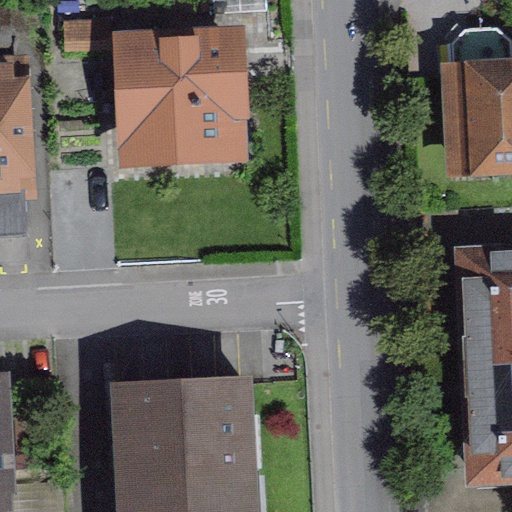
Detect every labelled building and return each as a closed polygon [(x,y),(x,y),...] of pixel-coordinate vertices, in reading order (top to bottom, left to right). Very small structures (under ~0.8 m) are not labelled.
[(463,30),(451,44),(457,167),(511,164),(511,70),(511,41),(495,28),(479,29),(463,30)] [(250,29),(123,35),(129,165),(256,160),(250,29)] [(0,196),(45,194),(38,60),(0,62),(0,196)] [(511,247),(460,250),(465,369),(511,366),(511,247)] [(511,366),(465,369),(471,488),(511,485),(511,366)] [(9,377),(0,377),(0,510),(18,509),(9,377)] [(114,386),(120,511),(127,511),(261,504),(254,378),(114,386)]
